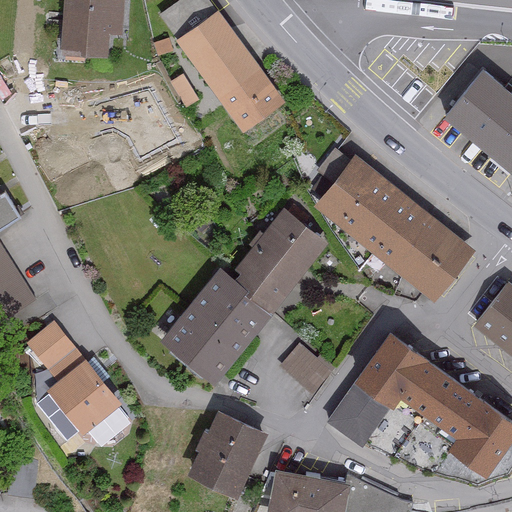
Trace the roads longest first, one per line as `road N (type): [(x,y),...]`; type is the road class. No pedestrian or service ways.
road 1 (residential): [(0,129),(125,360),(186,391),(265,415),(406,484),(471,495),(511,485)]
road 2 (unclassified): [(511,225),(365,112),(258,0)]
road 3 (residential): [(511,384),(438,324),(511,226)]
road 4 (unknown): [(302,433),(383,318),(402,314),(438,324)]
